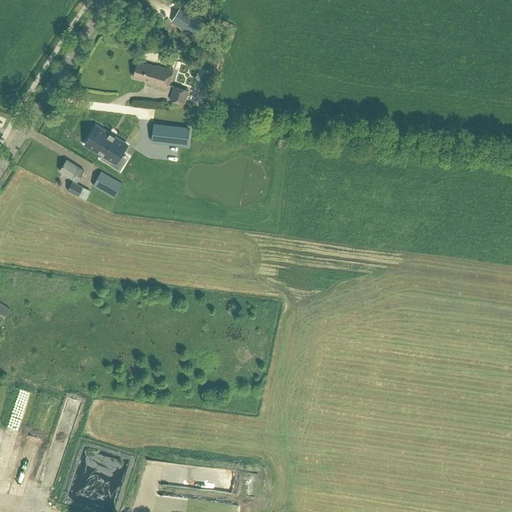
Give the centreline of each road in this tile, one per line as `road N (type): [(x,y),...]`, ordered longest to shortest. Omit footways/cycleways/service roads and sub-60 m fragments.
road 1 (track): [(511,155),(172,116)]
road 2 (secondary): [(0,168),(107,0)]
